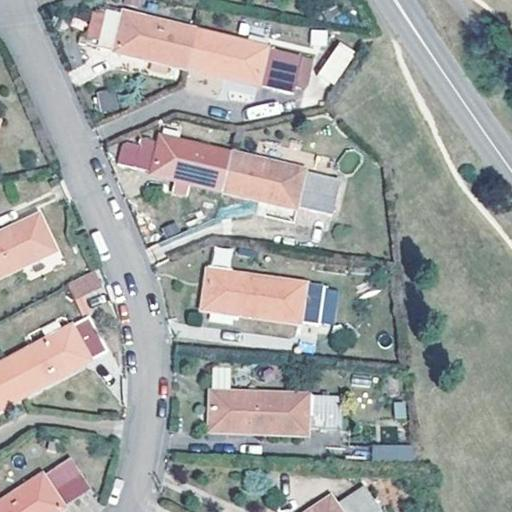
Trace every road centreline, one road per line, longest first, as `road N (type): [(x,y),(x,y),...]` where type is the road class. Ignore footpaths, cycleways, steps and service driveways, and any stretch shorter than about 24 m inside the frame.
road 1 (residential): [(128,511),(153,383),(147,333),(120,250),(7,0)]
road 2 (tertiary): [(511,172),(399,0)]
